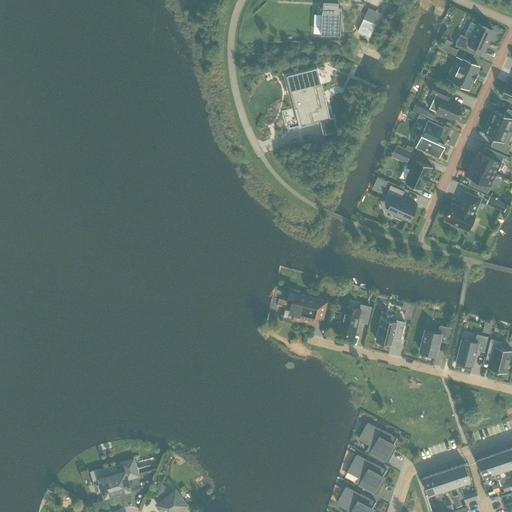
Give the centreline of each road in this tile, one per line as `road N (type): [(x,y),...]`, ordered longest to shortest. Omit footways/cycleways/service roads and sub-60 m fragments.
road 1 (residential): [(511,390),(307,339)]
road 2 (residential): [(428,217),(511,33)]
road 3 (residential): [(259,155),(230,53),(242,0)]
